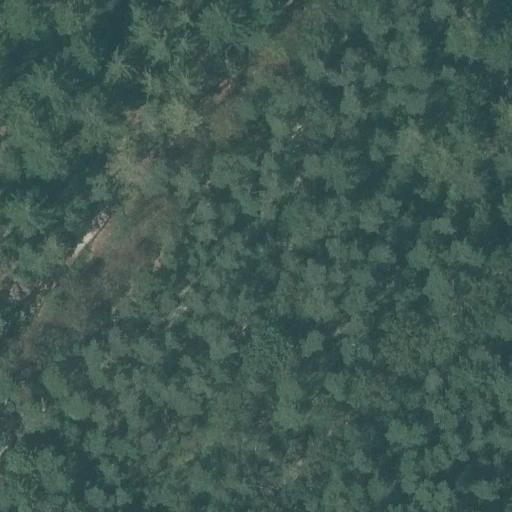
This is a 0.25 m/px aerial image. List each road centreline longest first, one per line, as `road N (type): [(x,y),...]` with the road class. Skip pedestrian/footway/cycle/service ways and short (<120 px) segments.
road 1 (track): [(0,384),(233,100),(361,0)]
road 2 (track): [(511,245),(504,242),(238,511)]
